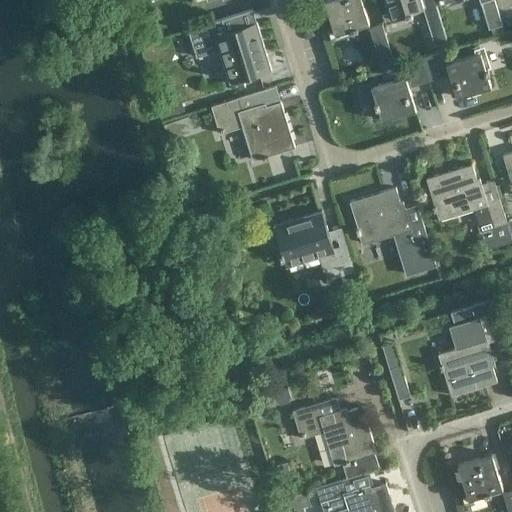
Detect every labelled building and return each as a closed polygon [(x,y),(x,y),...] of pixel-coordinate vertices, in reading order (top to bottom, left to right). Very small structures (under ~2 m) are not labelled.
[(325,0),(335,33),(370,23),(362,0),(325,0)] [(385,0),(390,17),(425,6),(422,0),(385,0)] [(481,0),(490,28),(503,24),(495,0),(481,0)] [(424,10),(434,45),(447,41),(437,6),(424,10)] [(230,82),(272,69),(258,24),(246,27),(242,11),(188,28),(197,56),(220,49),(230,82)] [(380,61),(393,58),(382,23),(370,27),(380,61)] [(423,56),(430,80),(450,74),(457,96),(492,86),(481,51),(447,62),(444,50),(423,56)] [(430,80),(423,56),(402,63),(405,74),(372,85),(382,119),(417,109),(410,86),(430,80)] [(296,146),(281,100),(277,85),(212,105),(220,132),(243,125),(254,159),(296,146)] [(185,110),(180,93),(159,99),(164,116),(185,110)] [(511,150),(503,153),(511,181),(511,150)] [(480,232),(508,223),(500,196),(487,200),(480,177),(477,178),(473,163),(427,177),(440,219),(473,209),(480,232)] [(404,255),(432,247),(423,220),(411,223),(404,200),(401,201),(396,186),(350,200),(363,242),(397,232),(404,255)] [(327,279),(355,270),(347,243),(334,247),(327,224),(324,225),(320,210),(274,224),(287,266),(320,256),(327,279)] [(501,338),(490,304),(453,315),(455,322),(450,324),(457,347),(438,353),(451,395),(497,381),(492,366),(495,365),(488,342),(501,338)] [(391,368),(400,398),(411,395),(402,364),(391,368)] [(335,464),(377,451),(363,405),(348,410),(347,407),(324,414),(320,402),(293,410),(301,438),(325,431),(335,464)] [(469,498),(503,488),(492,453),(458,464),(469,498)] [(395,511),(386,482),(373,486),(368,470),(317,486),(324,511),(395,511)] [(511,511),(511,489),(503,492),(508,511),(511,511)]
